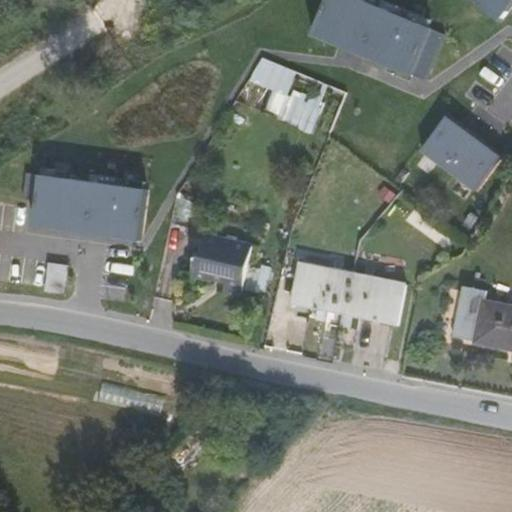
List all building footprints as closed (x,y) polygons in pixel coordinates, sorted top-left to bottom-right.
[(365,0),(332,0),(317,36),(416,78),(437,30),(365,0)] [(511,5),(511,0),(471,0),(501,21),(511,5)] [(450,118),(424,153),(478,193),(504,158),(450,118)] [(45,177),(38,227),(143,242),(150,192),(45,177)] [(236,306),(245,255),(197,246),(193,265),(189,264),(185,287),(205,291),(206,288),(219,291),(217,302),(236,306)] [(72,264),(51,261),(47,290),(68,293),(72,264)] [(403,280),(296,261),(288,303),(396,323),(403,280)] [(454,334),(462,290),(453,288),(444,332),(454,334)] [(469,290),(460,339),(511,348),(511,306),(492,303),(494,295),(469,290)]
